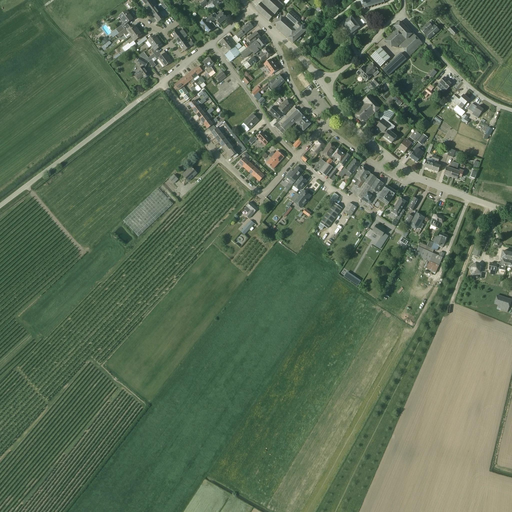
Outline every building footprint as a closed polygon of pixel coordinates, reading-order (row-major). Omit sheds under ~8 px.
[(283,6),(277,0),(263,0),(256,9),(260,13),(269,21),(283,6)] [(362,0),(363,2),(361,3),(362,7),(364,7),(365,9),(384,3),(384,2),(391,0),(362,0)] [(150,10),(150,11),(155,8),(151,2),(146,6),(147,7),(147,8),(149,11),(150,10)] [(155,8),(150,11),(152,13),(151,14),(153,16),(154,16),(155,17),(159,13),(157,10),(159,8),(157,6),(155,8)] [(124,23),(122,25),(124,27),(133,20),(127,11),(120,17),(124,23)] [(302,26),(299,23),(301,20),(291,12),(288,15),(276,28),(288,39),(293,43),(296,40),(298,42),(301,39),(299,37),(306,31),(304,29),(307,26),(304,24),(302,26)] [(159,13),(155,17),(155,18),(157,21),(159,23),(164,19),(159,13)] [(208,17),(213,23),(216,20),(219,25),(227,19),(222,13),(218,17),(214,13),(211,15),(208,17)] [(363,14),(360,17),(366,23),(368,21),(363,14)] [(213,30),(209,26),(213,23),(208,17),(204,20),(200,24),(202,26),(201,27),(204,30),(205,29),(208,34),(213,30)] [(359,28),(351,18),(343,24),(351,34),(359,28)] [(406,39),(406,40),(412,35),(411,34),(400,22),(394,27),(398,30),(388,39),(396,48),(406,39)] [(439,30),(434,25),(432,26),(429,22),(421,30),(429,39),(439,30)] [(253,28),(249,23),(243,28),(244,30),(236,36),(233,38),(238,43),(241,41),(239,39),(247,33),(253,28)] [(111,40),(117,35),(124,30),(123,27),(122,26),(116,30),(116,31),(115,32),(116,33),(109,38),(111,40)] [(124,30),(117,35),(119,38),(124,34),(127,39),(131,36),(138,31),(139,30),(135,26),(134,26),(126,32),(124,30)] [(457,33),(451,27),(448,30),(454,35),(457,33)] [(176,40),(185,33),(183,30),(179,33),(177,31),(172,34),(172,35),(174,38),(174,37),(176,40)] [(138,31),(131,36),(135,42),(142,36),(138,31)] [(252,44),(251,43),(259,37),(255,32),(247,38),(250,42),(248,44),(250,46),(252,44)] [(187,36),(185,33),(176,40),(179,43),(178,43),(180,46),(181,45),(185,42),(183,39),(187,36)] [(406,40),(400,46),(409,56),(422,44),(412,34),(412,35),(406,40)] [(107,43),(102,47),(105,51),(113,44),(106,36),(103,38),(107,43)] [(148,41),(152,46),(159,41),(155,36),(148,41)] [(139,46),(147,40),(145,37),(137,44),(139,46)] [(221,51),(224,55),(235,47),(227,37),(220,43),(222,46),(222,47),(223,49),(221,51)] [(260,49),(266,44),(261,38),(249,48),(248,48),(242,53),(240,54),(245,59),(252,52),(254,55),(261,49),(260,49)] [(153,48),(151,50),(153,53),(157,50),(162,46),(159,41),(152,46),(153,48)] [(129,45),(129,44),(122,49),(124,51),(125,52),(130,49),(133,47),(136,44),(134,42),(129,45)] [(187,45),(185,42),(181,45),(180,46),(182,49),(183,49),(185,51),(190,48),(194,45),(191,42),(187,45)] [(230,63),(239,56),(241,54),(240,54),(238,50),(241,47),(239,44),(235,47),(224,55),(230,63)] [(381,67),(391,58),(381,47),(371,57),(381,67)] [(261,59),(263,62),(272,55),(267,48),(261,53),(258,55),(261,59)] [(160,53),(155,57),(157,60),(158,59),(165,67),(172,62),(165,54),(163,51),(160,53)] [(148,62),(152,60),(152,59),(153,59),(155,57),(156,57),(154,54),(149,58),(148,58),(144,52),(139,56),(141,58),(148,62)] [(400,54),(383,70),(389,76),(406,60),(400,54)] [(143,67),(138,70),(140,72),(136,75),(138,78),(139,79),(143,76),(145,79),(149,75),(145,69),(144,68),(145,66),(146,67),(148,63),(140,58),(137,62),(144,65),(143,67)] [(248,70),(257,62),(254,58),(244,66),(247,70),(248,70)] [(208,75),(214,71),(210,67),(214,64),(209,59),(203,63),(205,66),(203,68),(207,73),(208,75)] [(268,70),(275,65),(271,60),(264,65),(265,67),(263,68),(265,70),(267,69),(268,70)] [(366,82),(372,76),(373,75),(375,77),(379,73),(377,71),(378,70),(372,64),(366,69),(363,67),(356,73),(359,76),(360,76),(366,82)] [(278,70),(275,65),(268,70),(268,71),(266,72),(268,74),(270,73),(271,75),(278,70)] [(203,72),(199,67),(194,71),(198,76),(203,72)] [(195,78),(198,76),(194,71),(189,75),(193,80),(195,78)] [(223,73),(216,78),(219,82),(226,77),(223,73)] [(189,87),(191,89),(192,88),(194,87),(192,84),(190,82),(193,80),(189,75),(184,78),(188,83),(190,86),(189,87)] [(271,91),(272,91),(273,91),(274,91),(279,87),(285,81),(279,75),(274,80),(273,79),(273,80),(268,84),(269,86),(268,86),(268,87),(269,87),(269,88),(269,89),(270,89),(270,90),(271,90),(271,91)] [(439,83),(446,90),(452,85),(445,77),(439,83)] [(184,78),(180,82),(183,87),(188,83),(184,78)] [(368,94),(379,84),(375,80),(364,90),(368,94)] [(183,87),(180,82),(175,86),(179,91),(183,87)] [(430,84),(422,94),(425,97),(434,87),(430,84)] [(258,87),(252,92),(255,95),(261,90),(258,87)] [(263,98),(262,99),(260,97),(261,96),(258,93),(254,97),(261,105),(265,101),(263,98)] [(393,98),(396,102),(395,103),(399,107),(404,102),(396,94),(393,98)] [(465,105),(469,100),(464,95),(460,100),(457,98),(453,102),(458,107),(462,103),(465,105)] [(364,105),(353,114),(356,119),(359,117),(365,122),(375,113),(380,108),(369,96),(362,102),(364,105)] [(196,103),(194,101),(189,105),(193,110),(198,106),(200,104),(201,105),(204,103),(201,100),(199,102),(198,101),(196,103)] [(287,101),(278,110),(275,106),(274,107),(273,108),(271,106),(269,108),(271,110),(269,112),(278,120),(276,122),(278,124),(286,117),(283,114),(284,113),(284,114),(292,106),(287,101)] [(478,106),(477,108),(472,104),(468,110),(479,116),(480,115),(483,110),(478,106)] [(193,110),(197,115),(202,111),(198,106),(193,110)] [(394,114),(392,112),(389,109),(386,107),(382,113),(377,118),(381,121),(375,127),(383,133),(385,132),(387,133),(385,135),(384,137),(392,143),(396,137),(391,133),(395,127),(388,122),(394,114)] [(282,135),(302,116),(294,108),(286,117),(278,124),(275,127),(282,135)] [(213,109),(208,113),(205,115),(200,119),(204,124),(209,120),(206,117),(214,111),(213,109)] [(197,115),(200,119),(205,115),(202,111),(197,115)] [(457,122),(460,119),(452,112),(450,115),(457,122)] [(259,121),(253,115),(244,124),(250,130),(259,121)] [(295,123),(298,126),(295,128),(299,132),(301,129),(303,131),(310,125),(302,116),(295,123)] [(208,129),(210,131),(215,127),(213,125),(209,120),(204,124),(208,129)] [(211,134),(215,139),(221,134),(223,132),(222,130),(220,132),(218,129),(217,130),(215,127),(210,131),(212,133),(211,134)] [(415,131),(410,138),(416,142),(422,136),(415,131)] [(271,142),(270,141),(271,140),(263,132),(257,138),(265,146),(268,143),(268,144),(271,142)] [(219,143),(225,139),(221,134),(215,139),(219,143)] [(423,134),(417,142),(418,142),(421,145),(422,145),(428,138),(423,134)] [(304,141),(300,138),(293,146),(296,149),(304,141)] [(219,143),(223,148),(229,144),(225,139),(219,143)] [(412,143),(406,139),(402,144),(399,149),(404,153),(412,143)] [(316,145),(314,146),(311,150),(316,155),(319,151),(325,146),(321,143),(318,140),(315,144),(316,145)] [(223,148),(227,153),(233,148),(229,144),(223,148)] [(329,158),(330,156),(335,149),(329,145),(323,153),(329,158)] [(238,156),(237,154),(233,148),(227,153),(229,156),(231,158),(233,156),(235,159),(238,156)] [(411,156),(410,158),(416,163),(421,157),(424,153),(417,148),(414,152),(411,156)] [(326,163),(319,171),(326,177),(333,168),(329,165),(333,161),(334,162),(336,159),(340,162),(345,155),(337,149),(333,156),(332,155),(326,163)] [(450,149),(448,155),(447,156),(453,158),(456,151),(450,149)] [(269,156),(271,158),(278,164),(284,157),(277,151),(274,155),(271,153),(269,156)] [(345,155),(340,162),(328,178),(331,180),(338,171),(337,170),(342,165),(344,167),(351,157),(347,154),(346,156),(345,155)] [(434,164),(434,161),(436,157),(433,156),(430,163),(427,162),(425,168),(432,170),(434,164)] [(244,168),(249,162),(244,158),(243,158),(239,163),(244,168)] [(278,164),(271,158),(267,164),(274,169),(278,164)] [(314,168),(319,171),(326,163),(321,159),(314,168)] [(353,159),(346,169),(344,168),(339,175),(342,178),(345,174),(349,178),(352,174),(352,175),(360,164),(353,159)] [(244,168),(249,172),(254,167),(249,162),(244,168)] [(444,175),(451,177),(453,170),(454,167),(455,163),(452,162),(449,169),(446,168),(444,175)] [(438,172),(440,166),(434,164),(432,170),(438,172)] [(288,175),(289,176),(295,181),(303,171),(297,166),(292,174),(290,172),(288,175)] [(357,171),(358,172),(353,180),(356,182),(354,185),(350,191),(361,199),(359,201),(361,202),(362,200),(363,198),(366,193),(370,187),(377,178),(370,173),(371,171),(363,166),(362,168),(360,166),(357,171)] [(249,172),(254,177),(259,172),(254,167),(249,172)] [(194,171),(193,170),(191,169),(189,172),(188,171),(182,176),(189,182),(197,174),(194,171)] [(453,170),(451,177),(457,179),(460,172),(453,170)] [(264,176),(259,172),(254,177),(259,182),(264,176)] [(174,175),(169,180),(173,185),(178,180),(174,175)] [(299,191),(307,181),(301,177),(293,186),(299,191)] [(371,196),(374,192),(376,194),(377,192),(377,193),(383,184),(376,179),(371,188),(364,198),(366,199),(371,202),(374,197),(371,196)] [(343,182),(339,187),(343,190),(347,185),(346,184),(343,182)] [(379,203),(377,206),(382,209),(383,208),(384,206),(386,208),(389,202),(396,192),(387,186),(380,196),(382,198),(379,203)] [(172,204),(158,188),(123,220),(138,236),(172,204)] [(293,202),(299,196),(296,193),(290,200),(293,202)] [(300,196),(299,196),(293,202),(298,206),(299,205),(303,208),(311,197),(306,193),(305,195),(302,193),(301,194),(300,196)] [(331,197),(329,200),(330,201),(333,204),(334,204),(336,201),(339,196),(334,193),(331,197)] [(419,201),(413,198),(408,208),(413,211),(416,204),(416,205),(419,201)] [(391,213),(398,216),(395,221),(394,220),(392,224),(395,226),(400,218),(405,211),(403,210),(407,203),(400,199),(391,213)] [(249,219),(258,209),(250,202),(244,210),(248,213),(246,216),(249,219)] [(357,208),(349,203),(343,212),(351,217),(357,208)] [(321,224),(320,224),(318,227),(322,230),(324,227),(328,229),(342,209),(335,204),(321,224)] [(290,208),(284,216),(285,217),(292,209),(290,208)] [(298,215),(301,217),(302,215),(306,218),(310,212),(306,209),(303,213),(301,211),(298,215)] [(421,230),(424,225),(421,224),(424,218),(416,214),(408,229),(412,231),(414,226),(419,229),(421,230)] [(408,215),(404,223),(409,226),(413,218),(408,215)] [(444,218),(434,215),(430,225),(440,229),(442,223),(443,223),(444,218)] [(256,226),(254,224),(251,221),(241,232),(245,235),(250,229),(252,231),(256,226)] [(372,231),(381,237),(386,231),(377,225),(372,231)] [(443,258),(445,254),(444,254),(440,252),(438,256),(433,253),(434,250),(437,252),(439,247),(442,248),(444,245),(447,236),(441,233),(439,237),(437,236),(434,243),(430,242),(428,247),(420,243),(419,247),(418,247),(414,255),(429,262),(426,269),(436,273),(443,258)] [(385,235),(380,244),(383,246),(389,237),(385,235)] [(503,251),(501,260),(500,264),(497,263),(497,264),(490,263),(489,270),(496,272),(497,268),(499,269),(499,270),(505,271),(506,267),(507,261),(506,261),(507,257),(509,257),(510,253),(503,251)] [(474,263),(469,268),(473,276),(481,275),(480,276),(481,275),(482,274),(484,267),(482,267),(481,267),(476,264),(476,265),(474,263)] [(360,282),(347,272),(344,277),(357,286),(360,282)] [(497,306),(496,309),(507,313),(511,301),(497,296),(494,305),(497,306)]
